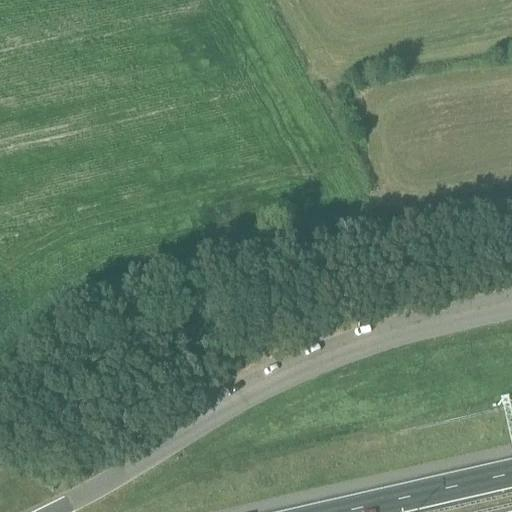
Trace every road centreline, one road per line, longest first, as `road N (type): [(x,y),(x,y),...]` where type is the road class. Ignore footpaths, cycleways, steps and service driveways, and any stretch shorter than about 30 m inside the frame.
road 1 (motorway): [(511,474),(346,511)]
road 2 (motorway): [(174,441),(58,511)]
